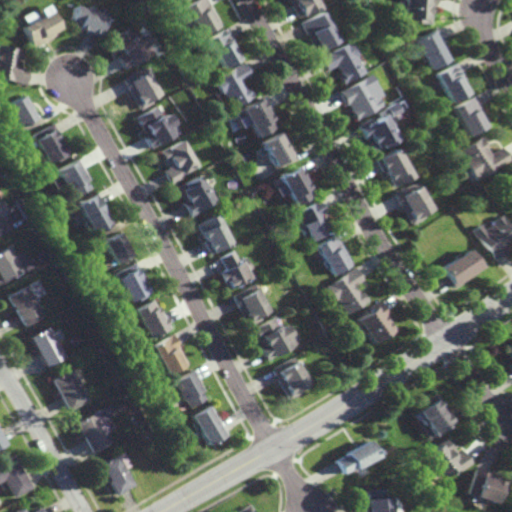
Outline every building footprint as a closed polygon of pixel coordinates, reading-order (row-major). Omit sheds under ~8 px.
[(201,34),(184,5),(192,0),(207,0),(221,23),(201,34)] [(317,0),(320,5),(299,17),(289,0),(317,0)] [(432,0),(432,8),(431,8),(430,24),(420,24),(420,23),(403,22),(404,9),(400,9),(400,0),(432,0)] [(61,31),(32,46),(21,25),(25,22),(21,16),(33,9),(37,16),(41,14),(37,8),(46,2),(61,31)] [(105,12),(100,33),(99,36),(86,32),(87,30),(69,25),(74,3),(105,12)] [(317,51),(301,22),(322,10),(338,40),(317,51)] [(136,34),(137,34),(138,36),(144,33),(154,51),(131,64),(131,65),(125,68),(118,55),(120,54),(110,37),(132,25),(136,34)] [(222,67),(207,38),(226,28),(232,39),(230,40),(239,57),(222,67)] [(431,68),(415,40),(435,29),(451,57),(431,68)] [(365,71),(343,83),(339,75),(341,74),(340,72),(341,71),(337,65),(327,70),(320,58),(350,41),(358,55),(357,56),(365,71)] [(24,84),(11,81),(11,80),(0,77),(0,44),(22,49),(18,67),(27,69),(24,84)] [(243,86),(244,86),(245,87),(247,85),(253,95),(230,108),(222,92),(220,93),(212,79),(244,61),(251,75),(240,80),(243,86)] [(453,102),(437,73),(457,62),(467,81),(464,83),(470,93),(453,102)] [(147,71),(149,70),(161,93),(151,98),(154,102),(140,109),(124,78),(145,67),(147,71)] [(383,105),(356,120),(351,110),(352,109),(349,103),(347,104),(340,91),(371,74),(383,95),(378,97),(383,105)] [(25,102),(28,100),(32,107),(29,108),(33,117),(16,126),(4,103),(21,94),(25,102)] [(471,135),(455,107),(475,96),(481,107),(479,109),(488,126),(471,135)] [(256,136),(242,108),(262,98),(272,117),(270,118),(274,126),(256,136)] [(391,117),(391,116),(389,116),(395,126),(392,127),(399,138),(381,149),(375,153),(367,139),(366,139),(358,125),(372,118),(374,121),(381,116),(379,113),(386,108),(396,102),(402,111),(391,117)] [(164,117),(171,113),(180,131),(157,144),(158,145),(151,149),(143,136),(146,134),(136,117),(158,105),(164,117)] [(55,161),(53,157),(44,162),(41,157),(39,158),(34,149),(36,148),(29,135),(51,123),(68,154),(55,161)] [(273,166),(259,142),(281,130),(294,154),(273,166)] [(492,153),(502,147),(511,159),(478,181),(471,169),(468,171),(461,160),(465,157),(461,152),(482,138),(481,137),(484,136),(489,143),(487,145),(492,153)] [(170,184),(163,171),(168,168),(163,159),(164,159),(160,152),(183,139),(197,165),(181,174),(183,177),(170,184)] [(414,175),(394,187),(390,180),(391,179),(386,170),(383,171),(377,160),(399,148),(414,175)] [(71,196),(67,188),(63,190),(53,170),(76,159),(86,178),(83,179),(87,188),(71,196)] [(313,195),(294,205),(287,192),(278,197),(273,187),(281,184),(278,176),(299,165),(306,177),(304,178),(313,195)] [(213,200),(201,206),(203,209),(188,217),(181,203),(182,202),(174,188),(182,183),(183,184),(199,175),(213,200)] [(419,187),(421,186),(433,208),(424,214),(426,217),(413,225),(396,194),(417,182),(419,187)] [(110,222),(89,234),(73,204),(94,192),(110,222)] [(322,216),(323,215),(331,231),(311,241),(307,235),(303,237),(298,226),(302,224),(296,212),(312,203),(312,202),(318,199),(325,212),(321,214),(322,216)] [(209,254),(202,242),(205,240),(196,225),(215,214),(230,242),(209,254)] [(511,227),(511,245),(511,246),(511,245),(506,248),(507,250),(495,259),(473,231),(482,224),(486,229),(495,222),(494,221),(503,215),(511,227)] [(113,264),(100,242),(116,232),(129,255),(113,264)] [(333,275),(316,246),(336,234),(353,263),(333,275)] [(0,280),(0,248),(3,247),(17,271),(0,280)] [(475,257),(478,255),(486,266),(454,287),(441,268),(469,249),(475,257)] [(238,262),(245,258),(250,269),(246,271),(249,277),(244,280),(244,281),(229,289),(225,281),(223,282),(218,273),(225,270),(218,258),(232,251),(238,262)] [(137,301),(135,298),(126,303),(111,275),(133,263),(150,294),(137,301)] [(360,294),(363,292),(369,300),(348,314),(338,299),(337,301),(327,286),(356,267),(364,280),(355,286),(360,294)] [(312,285),(308,279),(313,276),(317,282),(312,285)] [(249,326),(233,295),(253,284),(269,311),(259,316),(261,320),(249,326)] [(21,326),(4,297),(22,286),(39,316),(21,326)] [(159,316),(162,314),(169,327),(166,328),(167,328),(147,339),(131,310),(150,300),(159,316)] [(373,345),(356,319),(366,313),(364,310),(378,301),(387,314),(386,315),(394,328),(392,330),(385,335),(386,336),(373,345)] [(281,329),(287,325),(297,343),(267,361),(259,348),(263,346),(253,329),(274,317),(281,329)] [(53,343),(54,343),(59,353),(58,353),(60,357),(42,367),(26,338),(44,327),(53,343)] [(167,377),(150,346),(172,334),(178,347),(177,348),(187,364),(184,366),(185,367),(167,377)] [(92,346),(90,341),(97,338),(99,342),(92,346)] [(511,362),(503,349),(507,347),(507,348),(511,344),(511,362)] [(303,373),(305,372),(307,377),(306,377),(309,385),(301,389),(302,392),(289,400),(272,369),(294,357),(303,373)] [(65,411),(48,380),(68,369),(85,400),(65,411)] [(205,389),(202,391),(203,392),(201,393),(206,399),(189,409),(185,401),(183,403),(179,397),(171,401),(166,393),(174,388),(171,382),(194,370),(205,389)] [(453,423),(433,436),(431,433),(430,434),(428,431),(423,435),(418,426),(423,423),(419,417),(414,420),(411,414),(416,411),(415,410),(423,405),(421,402),(434,393),(453,423)] [(228,436),(207,447),(199,431),(197,433),(191,424),(194,423),(191,416),(211,405),(228,436)] [(89,455),(72,424),(100,409),(111,429),(103,433),(109,444),(89,455)] [(447,447),(448,446),(453,454),(458,451),(466,464),(455,471),(453,468),(438,478),(422,454),(443,440),(447,447)] [(353,470),(352,468),(340,474),(333,460),(344,455),(344,453),(366,441),(375,458),(353,470)] [(123,470),(132,487),(112,496),(97,465),(121,453),(128,467),(123,470)] [(27,489),(9,499),(0,484),(0,459),(8,455),(27,489)] [(497,496),(495,496),(491,505),(470,498),(470,497),(462,494),(470,470),(502,481),(497,496)] [(382,499),(386,498),(387,511),(361,511),(361,499),(363,499),(363,490),(364,490),(381,489),(382,499)]
